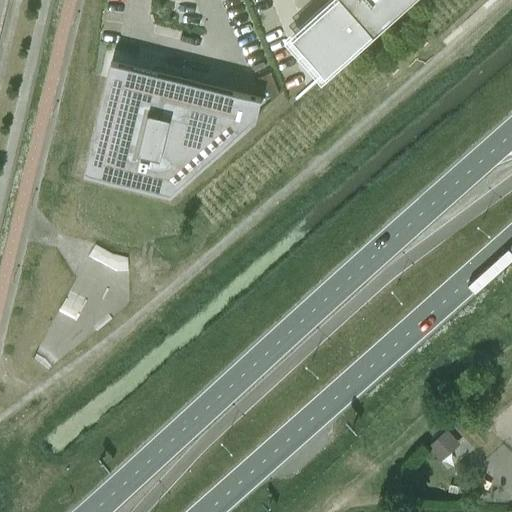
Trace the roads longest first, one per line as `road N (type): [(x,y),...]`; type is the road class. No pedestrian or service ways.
road 1 (trunk): [(511,133),(91,511)]
road 2 (trunk): [(207,511),(511,243)]
